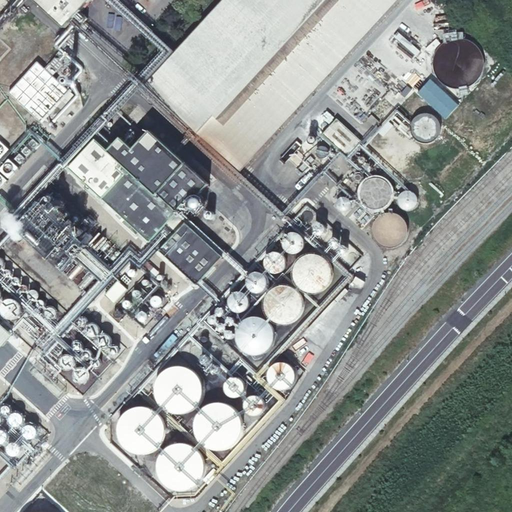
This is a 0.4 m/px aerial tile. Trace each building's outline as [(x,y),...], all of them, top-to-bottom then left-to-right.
[(33,0),(65,29),(91,0),(33,0)] [(223,0),(145,85),(240,172),(398,0),(223,0)] [(37,62),(8,93),(40,121),(68,90),(37,62)] [(439,136),(441,131),(441,126),(439,121),(436,117),(429,114),(421,115),(417,117),(414,121),(412,126),(412,131),(414,136),(419,141),(424,143),(429,143),(436,140),(439,136)] [(323,131),(348,154),(362,139),(337,116),(323,131)] [(95,141),(68,169),(84,183),(110,155),(95,141)] [(176,215),(110,155),(84,183),(150,243),(176,215)] [(202,193),(209,185),(186,164),(157,196),(176,213),(197,189),(202,193)] [(390,201),(392,195),(391,187),(388,182),(384,179),(379,177),(370,177),(365,180),(362,185),(360,190),(360,196),(362,201),(365,205),(373,209),(379,209),(386,205),(390,201)] [(83,218),(58,198),(49,197),(43,192),(42,202),(49,207),(40,207),(36,212),(25,212),(40,224),(32,223),(25,231),(29,231),(37,237),(36,247),(41,247),(63,266),(76,251),(83,251),(83,240),(87,236),(82,233),(83,218)] [(205,208),(206,206),(206,203),(206,201),(205,199),(204,197),(202,196),(200,195),(199,195),(198,194),(196,195),(194,195),(192,196),(190,198),(189,200),(189,202),(189,204),(189,206),(189,207),(190,208),(192,210),(193,211),(195,212),(198,212),(200,211),(202,211),(204,209),(205,208)] [(403,241),(407,234),(407,228),(403,220),(399,217),(393,215),(388,215),(380,218),(376,223),(375,228),(375,234),(378,241),(382,245),(388,247),(393,247),(399,245),(403,241)] [(223,257),(186,222),(159,251),(197,285),(223,257)] [(305,243),(305,242),(305,241),(304,239),(304,237),(303,236),(301,234),(300,233),(299,233),(298,233),(298,232),(297,232),(296,232),(293,232),(292,232),(289,233),(289,234),(288,234),(285,237),(285,238),(284,240),(284,242),(284,243),(284,246),(285,248),(287,250),(289,252),(291,252),(293,253),(295,253),(297,253),(298,253),(299,252),(300,252),(300,251),(301,250),(302,249),(304,246),(305,243)] [(286,258),(285,256),(285,255),(284,255),(282,253),(280,252),(279,252),(278,251),(275,251),(274,251),(271,252),(269,254),(268,254),(268,255),(267,256),(266,257),(266,258),(265,261),(265,264),(266,267),(267,268),(269,270),(270,271),(270,272),(273,273),(276,273),(278,273),(280,272),(281,272),(282,271),(283,271),(285,268),(286,267),(287,264),(287,262),(287,261),(286,258)] [(304,289),(307,290),(308,290),(312,291),(316,291),(318,291),(319,290),(321,290),(322,290),(324,288),(326,287),(328,285),(330,282),(331,280),(332,278),(332,275),(333,273),(332,269),(332,266),(330,264),(328,261),(326,258),(323,256),(322,256),(319,255),(316,254),(312,254),(309,254),(306,256),(302,258),(300,259),(297,264),(296,266),(295,270),(295,274),(296,279),(298,282),(299,285),(301,287),(304,289)] [(262,291),(263,291),(266,288),(268,285),(268,284),(268,283),(268,281),(267,278),(266,275),(265,275),(264,274),(262,273),(261,272),(260,272),(256,272),(254,272),(253,273),(252,273),(251,274),(250,274),(249,276),(248,277),(247,280),(247,283),(248,286),(249,288),(251,290),(252,291),(255,292),(257,292),(258,292),(259,292),(260,292),(261,292),(262,292),(262,291)] [(118,282),(105,296),(114,305),(128,291),(118,282)] [(299,292),(296,289),(295,289),(293,287),(288,285),(282,285),(278,286),(276,287),(274,288),(271,290),(269,292),(268,294),(266,299),(265,302),(265,306),(266,310),(267,314),(269,317),(272,320),(276,322),(279,324),(281,324),(282,324),(286,324),(289,324),(290,323),(291,323),(293,322),(296,320),(299,317),(301,314),(303,311),(303,310),(304,306),(304,303),(303,301),(303,298),(301,294),(299,292)] [(242,312),(245,311),(246,311),(247,310),(249,308),(249,307),(250,306),(250,304),(250,303),(250,300),(250,298),(248,296),(247,294),(246,293),(242,292),(241,291),(239,291),(237,291),(237,292),(236,292),(235,292),(234,293),(233,294),(232,294),(231,295),(230,298),(229,300),(229,304),(230,307),(231,308),(233,310),(236,312),(238,312),(241,312),(242,312)] [(1,308),(12,315),(22,301),(11,293),(1,308)] [(217,314),(218,315),(220,316),(222,316),(223,315),(225,314),(226,313),(226,311),(225,309),(224,308),(223,307),(221,307),(220,307),(218,308),(217,309),(216,311),(217,312),(217,314)] [(227,319),(227,321),(227,322),(228,324),(229,325),(231,325),(233,325),(234,324),(235,323),(236,321),(236,320),(235,318),(234,317),(233,316),(231,316),(229,317),(228,318),(227,319)] [(274,328),(269,321),(262,317),(255,316),(249,317),(242,322),(238,329),(236,337),(238,344),(243,350),(250,354),(256,355),(264,353),(270,349),(273,343),(275,335),(274,328)] [(218,327),(218,328),(218,330),(219,331),(221,332),(222,332),(224,332),(225,331),(226,330),(226,328),(226,326),(225,325),(224,324),(223,324),(221,324),(220,324),(219,325),(218,327)] [(0,325),(0,347),(1,348),(12,336),(0,325)] [(294,382),(295,378),(295,373),(294,369),(291,365),(284,362),(280,362),(273,365),(270,369),(269,373),(269,378),(270,382),(275,387),(280,389),(284,389),(289,387),(294,382)] [(201,401),(203,394),(203,385),(201,378),(195,372),(192,369),(184,366),(176,366),(169,369),(165,372),(160,378),(157,385),(157,394),(160,401),(162,405),(169,410),(176,413),(184,413),(188,412),(195,408),(201,401)] [(238,439),(241,432),(240,424),(238,417),(233,411),(226,407),(222,406),(214,406),(207,408),(201,413),(197,420),(196,424),(196,432),(197,436),(201,442),(207,447),(214,450),(222,450),(230,447),(233,445),(238,439)] [(162,442),(165,434),(165,426),(162,418),(160,415),(153,409),(146,407),(138,407),(130,410),(127,412),(121,418),(118,426),(119,434),(120,438),(124,445),(130,450),(138,453),(146,453),(153,450),(157,448),(162,442)] [(200,476),(203,468),(203,460),(200,453),(195,447),(188,443),(184,442),(180,442),(172,443),(166,447),(160,453),(158,460),(158,468),(159,472),(163,479),(169,484),(176,487),(184,487),(188,486),(195,482),(200,476)]
